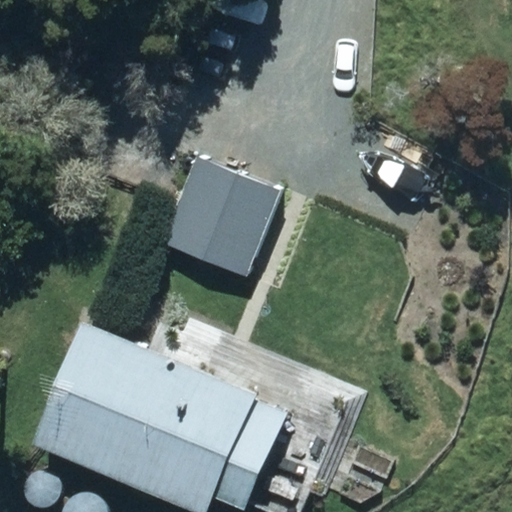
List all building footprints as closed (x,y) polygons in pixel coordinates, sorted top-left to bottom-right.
[(191,183),(206,148),(171,133),(156,168),(191,183)] [(376,168),(416,191),(426,173),(385,151),(376,168)] [(290,190),(207,155),(173,237),(256,272),(290,190)] [(380,243),(360,235),(372,203),(342,191),(329,223),(306,214),(281,275),(354,304),(380,243)] [(448,274),(463,306),(502,287),(491,264),(477,270),(473,262),(448,274)] [(48,438),(219,509),(227,490),(259,503),(297,411),(265,398),(268,393),(97,321),(48,438)] [(408,423),(354,490),(380,511),(401,511),(448,456),(408,423)]
